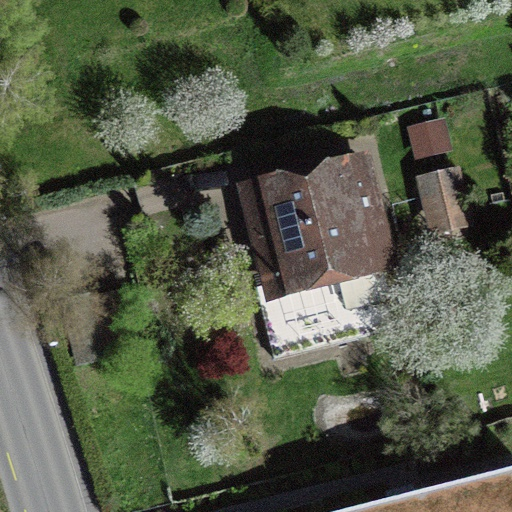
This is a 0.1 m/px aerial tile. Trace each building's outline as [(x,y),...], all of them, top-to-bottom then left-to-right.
[(411,144),(418,172),(443,165),(435,137),(411,144)] [(250,200),(274,303),(388,277),(364,174),(250,200)] [(410,193),(425,250),(467,240),(452,183),(410,193)] [(120,293),(90,299),(100,354),(130,349),(120,293)] [(511,511),(511,469),(346,511),(511,511)]
